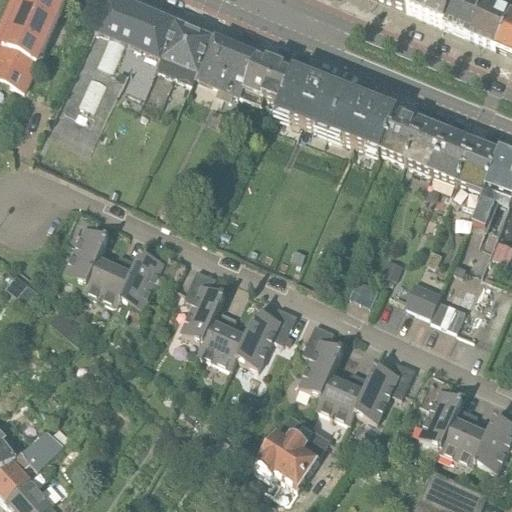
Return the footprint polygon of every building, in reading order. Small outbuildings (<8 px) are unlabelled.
[(14,0),(0,31),(0,85),(24,96),(64,9),(67,0),(14,0)] [(371,0),(406,14),(412,0),(371,0)] [(441,29),(442,30),(455,0),(412,0),(406,14),(441,30),(441,29)] [(455,0),(442,30),(468,41),(482,7),(469,1),(469,0),(455,0)] [(482,7),(468,41),(495,53),(511,13),(511,3),(504,0),(498,14),(482,7)] [(124,47),(147,57),(160,62),(161,61),(162,62),(175,31),(161,25),(135,14),(110,3),(96,35),(58,116),(86,128),(101,135),(127,81),(112,74),(124,47)] [(511,14),(496,53),(498,54),(499,54),(511,59),(511,14)] [(193,92),(197,83),(195,83),(212,46),(201,42),(186,35),(175,31),(162,62),(157,76),(167,81),(193,92)] [(257,65),(212,46),(195,83),(197,83),(239,101),(257,65)] [(273,122),(275,119),(294,80),(257,65),(239,101),(261,110),(264,102),(279,108),(272,122),(273,122)] [(319,90),(294,80),(275,119),(304,130),(319,90)] [(345,100),(319,90),(304,130),(329,141),(345,100)] [(329,141),(355,151),(371,111),(345,100),(329,141)] [(396,121),(371,111),(355,151),(380,161),(396,121)] [(422,131),(396,121),(380,161),(406,171),(422,131)] [(406,171),(432,182),(448,141),(422,131),(406,171)] [(457,192),(458,192),(475,152),(448,141),(432,182),(457,192)] [(475,152),(458,192),(457,192),(451,207),(477,218),(484,202),(483,202),(500,162),(475,152)] [(498,203),(511,208),(511,206),(511,166),(500,162),(483,202),(484,202),(477,218),(472,230),(485,235),(498,203)] [(119,196),(111,194),(109,201),(116,204),(119,196)] [(177,231),(181,223),(169,218),(165,228),(166,228),(176,232),(177,231)] [(65,283),(86,293),(99,265),(99,266),(108,246),(87,236),(91,228),(79,222),(65,251),(77,256),(65,283)] [(181,223),(177,231),(191,238),(195,229),(181,222),(181,223)] [(511,258),(511,251),(496,245),(489,262),(507,270),(511,258)] [(328,267),(333,256),(323,251),(318,262),(328,267)] [(301,268),(304,258),(293,254),(289,264),(301,268)] [(120,308),(121,309),(142,318),(154,292),(165,297),(179,268),(166,262),(162,270),(141,261),(137,269),(138,269),(120,308)] [(395,285),(402,270),(387,263),(381,278),(383,279),(380,285),(392,290),(394,284),(395,285)] [(138,269),(137,269),(126,264),(121,276),(99,266),(99,265),(86,293),(83,298),(118,314),(121,309),(120,308),(138,269)] [(462,281),(465,274),(455,269),(452,277),(462,281)] [(213,329),(219,317),(225,303),(204,294),(209,282),(197,276),(183,305),(195,310),(181,341),(202,350),(203,351),(213,329)] [(9,299),(28,314),(39,300),(20,285),(9,299)] [(431,325),(439,307),(441,301),(415,289),(404,314),(431,325)] [(363,292),(357,306),(377,313),(382,298),(363,292)] [(430,327),(456,338),(465,318),(455,314),(449,311),(439,307),(431,325),(430,327)] [(49,328),(76,351),(88,337),(61,314),(49,328)] [(258,318),(246,344),(237,366),(258,376),(272,346),(283,351),(297,322),(284,316),(279,328),(258,318)] [(232,377),(237,366),(246,344),(225,334),(230,322),(219,317),(213,329),(203,351),(202,350),(197,361),(232,377)] [(302,359),(313,364),(299,395),(320,404),(321,405),(331,383),(343,358),(322,348),(327,336),(315,330),(302,359)] [(116,355),(124,361),(128,355),(120,349),(116,355)] [(130,367),(116,357),(105,372),(118,382),(130,367)] [(355,420),(377,430),(390,400),(402,405),(415,376),(402,370),(397,382),(376,373),(370,386),(364,398),(355,420)] [(350,431),(355,420),(364,398),(370,386),(358,381),(353,393),(331,383),(321,405),(320,404),(315,415),(350,431)] [(419,445),(440,455),(441,455),(459,414),(460,414),(463,408),(442,398),(445,390),(433,384),(420,414),(431,419),(419,445)] [(204,407),(202,410),(203,414),(206,416),(210,415),(212,411),(211,407),(208,405),(204,407)] [(474,474),(475,471),(488,441),(487,441),(488,441),(466,431),(471,419),(460,414),(459,414),(441,455),(440,455),(439,458),(474,474)] [(190,429),(197,421),(189,415),(182,422),(190,429)] [(248,425),(237,419),(233,426),(243,432),(248,425)] [(273,483),(297,498),(330,448),(290,421),(254,476),(270,487),(273,483)] [(511,455),(511,430),(496,423),(488,441),(487,441),(488,441),(475,471),(496,481),(508,454),(511,455)] [(82,428),(69,443),(77,450),(89,434),(82,428)] [(31,487),(23,479),(30,473),(37,481),(61,453),(47,437),(15,468),(0,482),(0,506),(5,511),(29,489),(31,487)] [(354,459),(359,448),(347,442),(342,453),(354,459)] [(0,482),(15,468),(2,454),(6,450),(0,444),(0,482)] [(226,458),(231,450),(222,444),(216,451),(226,458)] [(482,511),(487,502),(433,478),(417,511),(482,511)] [(53,511),(54,511),(31,487),(29,489),(5,511),(53,511)]
